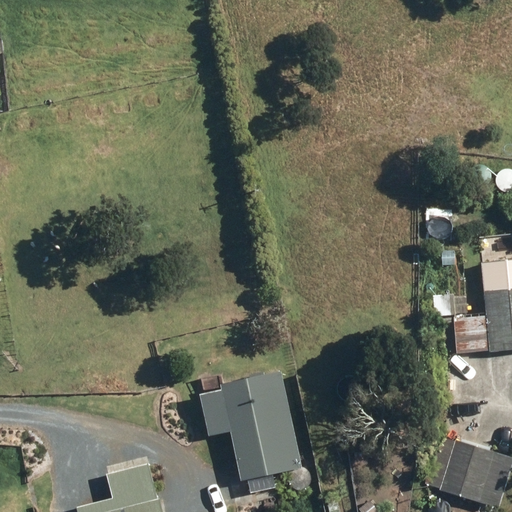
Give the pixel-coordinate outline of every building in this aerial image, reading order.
[(438,214),(437,241),(461,242),(462,215),(438,214)] [(458,268),(459,245),(437,244),(436,267),(458,268)] [(511,288),(480,292),(486,355),(511,352),(511,288)] [(433,318),(452,318),(452,315),(464,315),(464,298),(450,298),(450,297),(432,297),(433,318)] [(214,393),(194,398),(203,439),(225,434),(236,484),(297,471),(275,373),(213,387),(214,393)] [(437,492),(494,511),(510,461),(452,442),(437,492)] [(157,511),(154,500),(153,501),(145,465),(101,477),(107,500),(71,509),(72,511),(157,511)]
